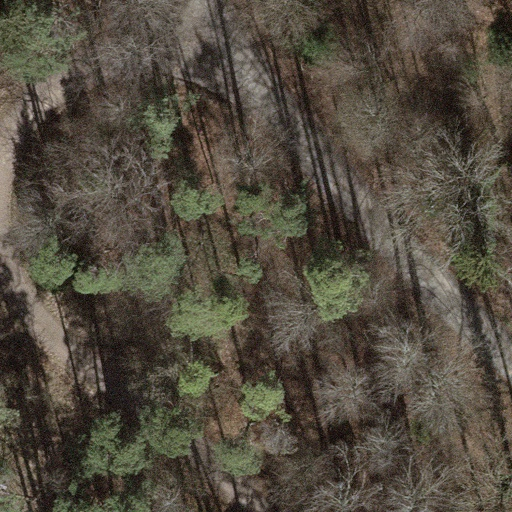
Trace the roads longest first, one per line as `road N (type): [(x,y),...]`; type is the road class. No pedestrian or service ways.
road 1 (track): [(511,329),(208,0)]
road 2 (track): [(0,266),(27,303),(259,511)]
road 3 (track): [(234,30),(62,72),(0,148)]
